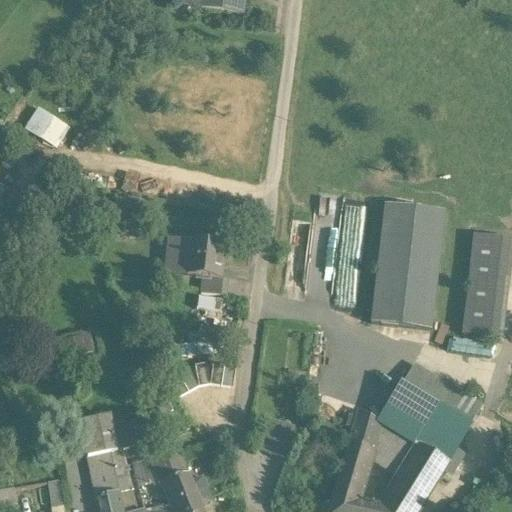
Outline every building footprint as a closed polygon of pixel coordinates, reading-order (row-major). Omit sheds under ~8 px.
[(200,0),(199,11),(240,18),(243,0),(200,0)] [(59,148),(73,126),(44,108),(31,130),(59,148)] [(141,207),(121,203),(119,215),(119,216),(139,220),(141,207)] [(385,211),(373,326),(434,333),(447,218),(385,211)] [(139,220),(119,216),(119,215),(113,214),(110,232),(137,237),(139,220)] [(511,243),(473,239),(461,338),(501,342),(511,243)] [(223,250),(181,245),(178,272),(187,273),(186,280),(202,282),(219,283),(223,250)] [(219,283),(202,282),(200,298),(225,301),(227,284),(219,283)] [(63,345),(66,360),(93,355),(90,339),(63,345)] [(205,367),(194,369),(198,391),(209,389),(205,367)] [(224,369),(213,367),(209,389),(221,391),(224,369)] [(235,370),(224,369),(221,391),(232,392),(235,370)] [(412,371),(401,390),(400,389),(378,425),(446,467),(468,431),(447,418),(461,396),(412,371)] [(187,372),(177,377),(188,397),(198,391),(187,372)] [(177,377),(167,383),(178,402),(188,397),(177,377)] [(461,396),(447,418),(468,431),(482,409),(461,396)] [(378,425),(359,414),(344,462),(366,469),(369,462),(399,481),(379,511),(417,511),(446,467),(378,425)] [(121,420),(110,421),(80,428),(87,461),(111,457),(116,456),(116,455),(112,435),(123,433),(121,420)] [(294,431),(265,421),(255,452),(284,461),(294,431)] [(123,433),(112,435),(116,455),(121,454),(139,449),(130,426),(123,433)] [(129,482),(121,454),(116,455),(116,456),(111,457),(116,480),(117,485),(129,482)] [(194,495),(178,455),(151,463),(157,485),(158,488),(163,486),(168,499),(152,503),(151,499),(141,502),(143,511),(200,511),(197,501),(201,500),(199,493),(194,495)] [(111,457),(87,461),(92,485),(116,480),(111,457)] [(366,469),(344,462),(339,479),(330,511),(377,511),(356,505),(366,469)] [(151,463),(132,468),(138,490),(157,485),(151,463)] [(116,480),(92,485),(96,502),(97,502),(101,501),(101,500),(119,497),(117,485),(116,480)] [(129,482),(117,485),(119,497),(122,511),(136,511),(132,494),(129,482)] [(59,485),(48,487),(51,511),(55,511),(63,511),(59,485)] [(122,511),(119,497),(101,500),(101,501),(97,502),(98,511),(122,511)]
